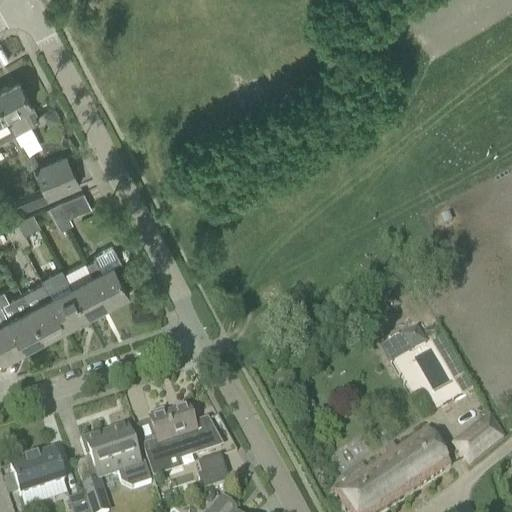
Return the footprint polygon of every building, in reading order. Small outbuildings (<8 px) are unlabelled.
[(16,81),(0,89),(0,107),(14,133),(38,120),(17,80),(16,80),(16,81)] [(0,140),(14,133),(0,107),(0,140)] [(25,155),(40,186),(47,199),(65,191),(78,186),(63,156),(38,167),(30,153),(25,155)] [(15,212),(47,199),(40,186),(9,198),(15,212)] [(59,202),(68,217),(90,208),(82,193),(59,202)] [(72,224),(68,217),(59,202),(49,208),(61,230),(72,224)] [(31,214),(15,221),(24,235),(38,227),(31,214)] [(28,242),(24,235),(15,221),(4,227),(16,249),(28,242)] [(112,247),(93,257),(94,259),(85,264),(106,304),(127,294),(128,293),(113,265),(120,261),(112,247)] [(85,315),(70,286),(60,269),(40,280),(42,283),(64,327),(85,315)] [(106,304),(91,275),(70,286),(85,315),(106,304)] [(44,338),(64,327),(42,283),(21,294),(28,308),(44,338)] [(28,308),(21,294),(8,301),(2,291),(0,291),(0,305),(7,319),(23,349),(44,338),(28,308)] [(2,359),(23,349),(7,319),(0,322),(0,358),(1,360),(2,360),(2,359)] [(409,353),(426,343),(417,327),(400,337),(409,353)] [(152,479),(167,474),(181,469),(179,462),(220,448),(206,422),(192,427),(186,409),(185,409),(186,411),(165,418),(165,416),(163,417),(162,413),(149,417),(150,421),(148,422),(157,447),(143,451),(152,479)] [(502,439),(489,423),(486,419),(452,446),(468,466),(502,439)] [(99,481),(100,482),(117,476),(120,485),(131,490),(150,484),(144,464),(138,466),(136,460),(137,459),(126,429),(125,429),(125,431),(101,439),(99,434),(79,440),(85,459),(89,457),(94,474),(97,482),(99,481)] [(377,511),(448,467),(438,451),(426,433),(333,492),(345,511),(377,511)] [(20,499),(39,493),(63,485),(53,453),(9,468),(20,499)] [(219,457),(197,465),(201,477),(196,478),(201,492),(228,483),(219,457)] [(97,483),(81,488),(88,511),(109,511),(99,482),(97,483)] [(87,511),(82,496),(68,501),(71,511),(87,511)] [(234,511),(235,511),(220,498),(208,511),(234,511)]
